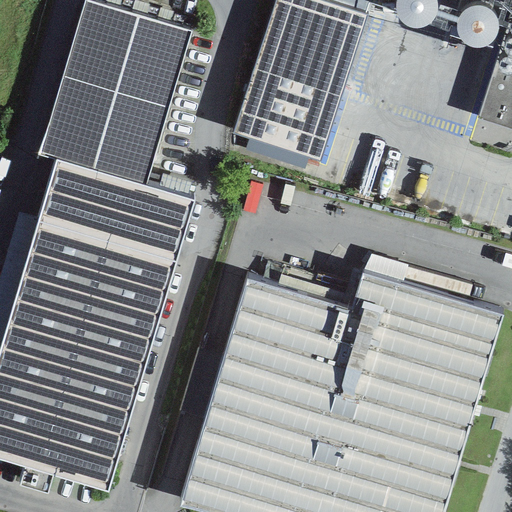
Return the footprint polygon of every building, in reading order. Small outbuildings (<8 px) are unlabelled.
[(364,14),(316,0),(273,0),(232,134),(318,160),(364,14)] [(478,105),(511,114),(511,0),(500,0),(506,2),(478,105)] [(191,33),(86,1),(39,154),(57,160),(144,186),(191,33)] [(0,461),(108,494),(195,201),(144,186),(57,160),(0,352),(0,461)] [(182,505),(206,511),(445,511),(493,355),(505,317),(358,272),(347,310),(250,281),(182,505)]
